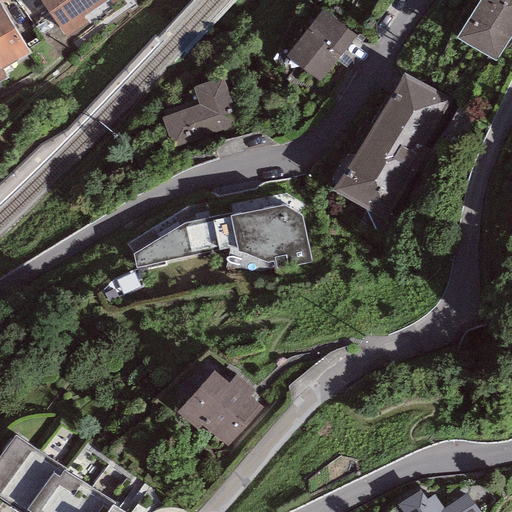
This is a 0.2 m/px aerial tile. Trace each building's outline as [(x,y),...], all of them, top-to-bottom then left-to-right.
[(3,0),(0,0),(0,71),(33,53),(3,0)] [(41,0),(66,38),(120,0),(41,0)] [(511,34),(511,0),(480,0),(457,38),(496,61),(511,34)] [(355,36),(322,11),(287,57),(320,81),(355,36)] [(451,101),(404,72),(333,189),(386,221),(429,152),(422,148),(451,101)] [(223,78),(194,88),(199,104),(160,118),(172,152),(241,127),(223,78)] [(190,220),(129,250),(138,267),(217,252),(261,265),(271,263),(275,276),(312,265),(304,217),(280,205),(190,220)] [(270,394),(226,363),(190,413),(235,444),(270,394)] [(128,511),(16,433),(0,455),(0,496),(22,511),(128,511)] [(421,489),(397,505),(402,511),(479,511),(467,494),(444,508),(435,495),(426,499),(421,489)]
